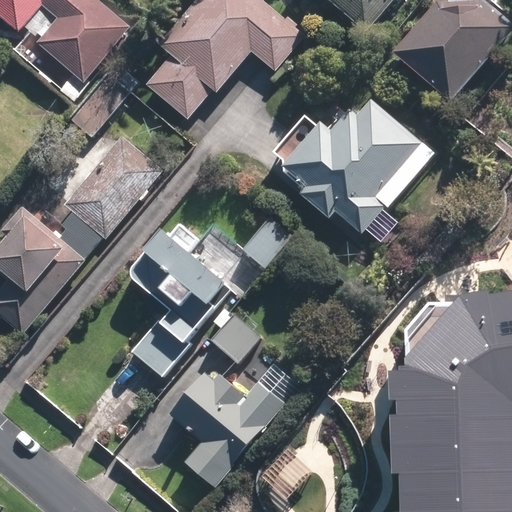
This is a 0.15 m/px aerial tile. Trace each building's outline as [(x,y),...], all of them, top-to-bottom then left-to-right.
[(89,82),(137,26),(106,0),(0,0),(0,15),(3,13),(25,32),(44,10),(52,17),(40,31),(47,37),(43,42),(89,82)] [(281,72),(312,35),(269,0),(201,0),(165,44),(176,54),(151,83),(193,119),(218,89),(223,94),(258,52),(281,72)] [(336,0),(370,31),(398,0),(336,0)] [(443,0),(399,51),(457,101),(511,38),(511,14),(495,0),(443,0)] [(117,73),(78,121),(98,137),(145,81),(131,70),(124,79),(117,73)] [(394,207),(440,153),(376,100),(365,113),(358,106),(339,128),(328,119),(290,164),(314,185),(307,193),(336,218),(342,212),(367,233),(391,205),(394,207)] [(0,296),(0,308),(30,334),(167,169),(126,135),(68,204),(77,211),(62,229),(30,203),(8,229),(15,234),(0,251),(0,265),(15,278),(0,296)] [(275,216),(245,252),(269,271),(299,236),(275,216)] [(135,351),(168,378),(245,285),(200,248),(208,237),(188,220),(179,230),(173,225),(135,271),(154,287),(146,297),(166,314),(135,351)] [(511,511),(511,285),(468,292),(398,367),(402,511),(511,511)] [(266,337),(229,307),(217,322),(224,328),(216,338),(245,362),(266,337)] [(221,487),(307,384),(280,361),(254,392),(228,370),(221,377),(212,369),(176,413),(209,439),(190,462),(221,487)]
